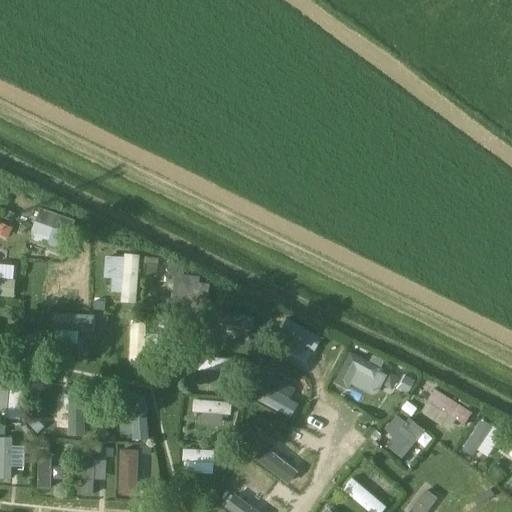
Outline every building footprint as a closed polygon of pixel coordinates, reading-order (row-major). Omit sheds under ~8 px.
[(74,220),(39,207),(34,221),(69,234),(74,220)] [(2,214),(0,217),(0,233),(8,237),(16,221),(2,214)] [(124,254),(120,305),(138,306),(141,255),(124,254)] [(47,279),(86,281),(87,266),(47,264),(47,279)] [(17,281),(0,279),(0,297),(16,298),(17,281)] [(78,282),(77,301),(86,301),(87,282),(78,282)] [(208,315),(210,285),(176,283),(175,300),(157,299),(156,312),(208,315)] [(256,317),(218,308),(214,321),(253,331),(256,317)] [(55,329),(95,330),(95,316),(56,314),(55,329)] [(132,321),(131,360),(145,361),(147,322),(132,321)] [(312,360),(278,340),(270,352),(304,372),(312,360)] [(383,370),(351,353),(335,383),(346,388),(355,369),(378,380),(383,370)] [(234,359),(195,355),(193,370),(233,373),(234,359)] [(0,377),(0,416),(6,417),(10,378),(0,377)] [(298,406),(264,386),(257,398),(291,418),(298,406)] [(435,390),(428,402),(462,424),(470,412),(435,390)] [(71,395),(69,434),(84,434),(85,395),(71,395)] [(151,438),(146,399),(132,401),(137,440),(151,438)] [(230,403),(191,399),(189,414),(229,417),(230,403)] [(397,415),(389,426),(420,451),(429,440),(397,415)] [(458,450),(470,458),(493,424),(481,416),(458,450)] [(54,436),(66,436),(66,421),(54,420),(54,436)] [(295,442),(260,423),(253,435),(287,455),(295,442)] [(0,439),(0,478),(11,479),(13,440),(0,439)] [(281,465),(247,445),(240,457),(274,477),(281,465)] [(222,451),(182,449),(181,463),(221,466),(222,451)] [(37,489),(50,489),(51,453),(38,453),(37,489)] [(81,453),(80,492),(94,493),(96,454),(81,453)] [(137,494),(138,454),(124,454),(122,493),(137,494)] [(387,506),(392,501),(359,471),(354,477),(387,506)] [(354,481),(345,492),(369,511),(381,511),(386,507),(354,481)] [(428,492),(413,511),(414,511),(428,511),(438,499),(428,492)] [(250,498),(238,511),(257,511),(261,508),(250,498)]
